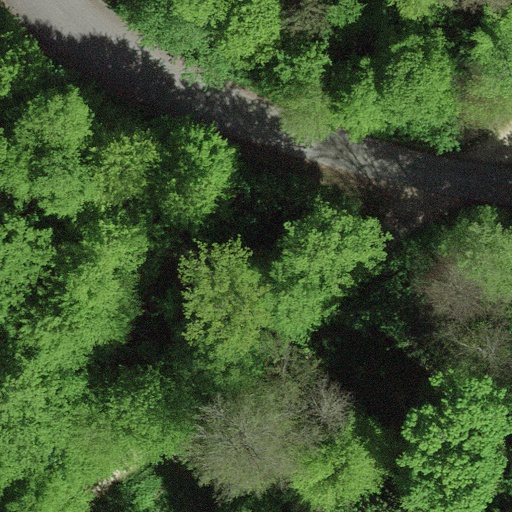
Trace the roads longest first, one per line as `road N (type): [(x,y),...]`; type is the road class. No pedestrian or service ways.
road 1 (track): [(511,138),(373,260),(55,511)]
road 2 (unclassified): [(52,0),(130,64),(196,95),(328,144),(511,185)]
